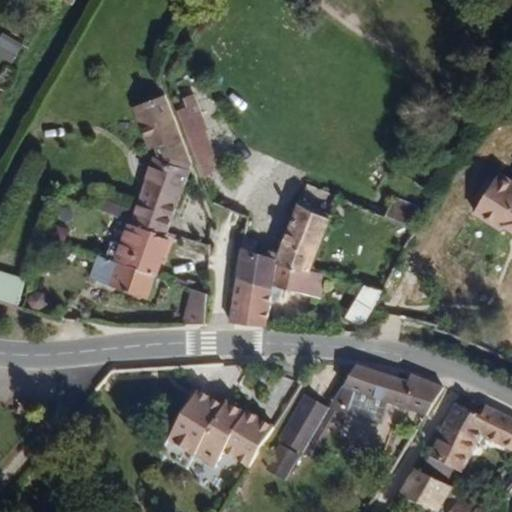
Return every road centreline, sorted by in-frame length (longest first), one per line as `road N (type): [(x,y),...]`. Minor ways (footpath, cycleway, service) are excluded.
road 1 (tertiary): [(105,348),(217,336),(369,349),(461,374),(511,404)]
road 2 (unknown): [(315,345),(186,511)]
road 3 (unclassified): [(105,348),(0,483)]
road 4 (track): [(380,511),(461,374)]
